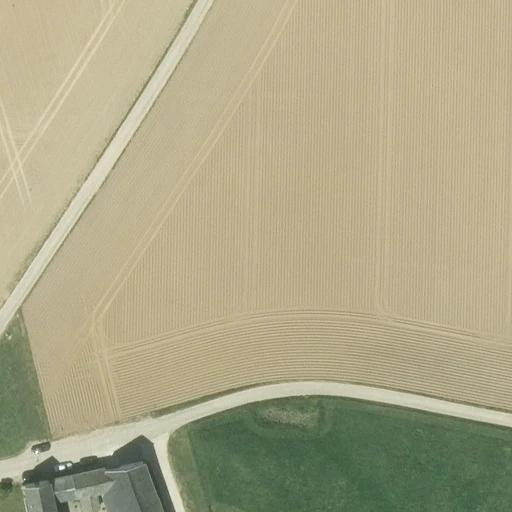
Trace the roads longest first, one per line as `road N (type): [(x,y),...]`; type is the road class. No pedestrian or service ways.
road 1 (unclassified): [(0,471),(288,388),(350,389),(511,421)]
road 2 (unclassified): [(204,0),(0,322)]
